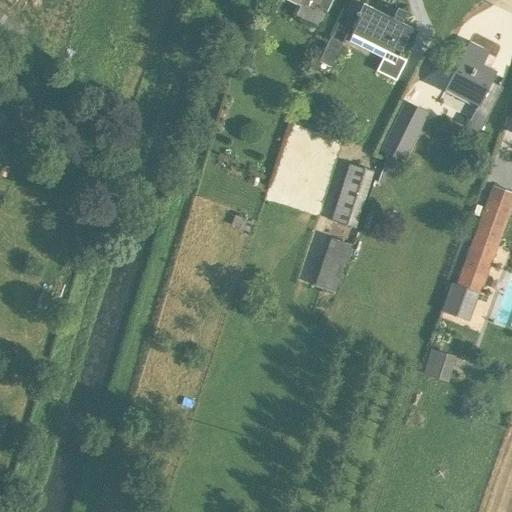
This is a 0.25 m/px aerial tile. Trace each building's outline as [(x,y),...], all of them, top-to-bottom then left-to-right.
[(319,27),(325,15),(332,0),(285,0),(298,6),(293,15),(319,27)] [(397,59),(413,29),(401,24),(406,13),(397,9),(392,19),(362,5),(358,13),(356,12),(354,15),(360,17),(351,36),(352,36),(349,42),(382,59),(385,53),(397,59)] [(31,54),(39,43),(28,34),(20,46),(31,54)] [(330,68),(342,44),(331,38),(319,62),(330,68)] [(444,89),(477,106),(472,116),(484,122),(501,89),(491,83),(495,75),(480,67),(487,55),(467,45),(444,89)] [(404,163),(428,112),(404,100),(379,151),(404,163)] [(294,122),(301,125),(306,112),(299,109),(294,122)] [(8,114),(0,127),(0,131),(8,136),(17,120),(8,114)] [(356,229),(375,174),(354,167),(335,222),(356,229)] [(511,200),(511,192),(492,185),(487,199),(471,247),(450,315),(443,313),(439,326),(446,328),(442,342),(461,348),(489,254),(492,255),(511,200)] [(252,223),(235,215),(231,224),(248,232),(252,223)] [(448,355),(433,351),(430,350),(423,374),(423,375),(441,380),(448,355)] [(193,401),(183,398),(180,406),(190,409),(193,401)]
